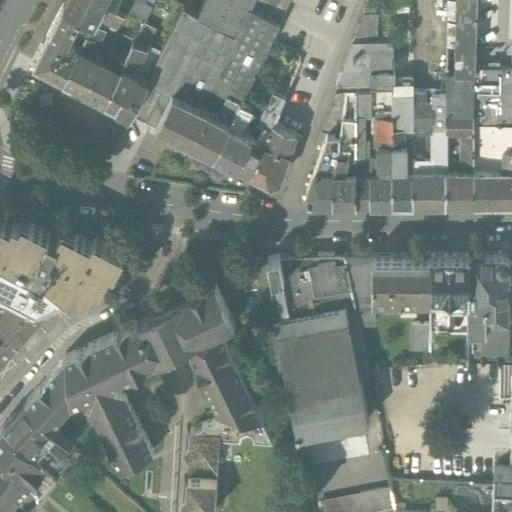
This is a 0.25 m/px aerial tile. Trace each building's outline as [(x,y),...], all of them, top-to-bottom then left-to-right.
[(106,0),(65,0),(63,4),(81,12),(88,16),(94,19),(98,11),(119,22),(124,11),(125,10),(106,0)] [(106,0),(125,10),(124,11),(144,21),(152,5),(146,2),(142,0),(106,0)] [(205,0),(199,14),(209,19),(214,9),(270,40),(290,0),(205,0)] [(476,0),(446,0),(446,89),(446,116),(456,116),(460,115),(473,115),(473,114),(475,67),(476,0)] [(81,12),(63,4),(34,60),(64,76),(76,54),(63,47),(81,12)] [(199,14),(183,6),(149,73),(130,110),(156,123),(172,90),(230,120),(240,100),(270,40),(214,9),(209,19),(199,14)] [(88,16),(83,25),(90,28),(94,19),(88,16)] [(76,54),(64,76),(84,86),(100,57),(91,52),(105,25),(94,19),(90,28),(76,54)] [(157,28),(144,21),(135,38),(148,45),(157,28)] [(373,27),(358,26),(352,42),(374,41),(373,27)] [(134,39),(124,35),(121,40),(131,45),(134,39)] [(148,45),(135,38),(131,45),(121,64),(133,69),(136,63),(138,64),(148,45)] [(108,61),(100,57),(84,86),(104,97),(121,64),(131,45),(121,40),(119,39),(108,61)] [(352,42),(336,85),(370,85),(370,90),(370,113),(375,113),(392,113),(392,89),(391,40),(374,41),(352,42)] [(511,42),(500,41),(500,65),(511,65),(511,42)] [(133,69),(121,64),(104,97),(130,110),(149,73),(141,69),(139,73),(133,69)] [(511,66),(475,67),(473,114),(473,115),(474,201),(511,200),(511,66)] [(446,89),(413,88),(413,89),(413,127),(434,126),(445,126),(446,116),(446,89)] [(252,134),(236,164),(252,173),(264,140),(265,141),(274,122),(286,95),(274,89),(252,134)] [(413,89),(392,89),(392,113),(392,125),(404,125),(404,168),(401,168),(401,172),(413,172),(413,167),(413,127),(413,89)] [(230,120),(172,90),(156,123),(213,153),(230,120)] [(346,91),(341,134),(336,150),(333,169),(345,169),(348,151),(355,151),(355,138),(355,114),(355,90),(346,91)] [(370,90),(355,90),(355,114),(370,114),(370,113),(370,90)] [(320,151),(314,169),(333,169),(336,150),(341,134),(346,91),(335,93),(334,94),(327,132),(320,151)] [(334,94),(314,149),(320,151),(327,132),(334,94)] [(230,120),(213,153),(236,164),(252,134),(241,129),(252,106),(240,100),(230,120)] [(392,113),(375,113),(375,142),(382,142),(382,171),(370,171),(370,201),(393,201),(392,125),(392,113)] [(460,168),(445,168),(445,201),(474,201),(473,115),(460,115),(460,168)] [(370,119),(359,119),(360,137),(370,138),(370,119)] [(274,122),(265,141),(264,140),(252,173),(271,182),(281,178),(298,132),(274,122)] [(413,172),(401,172),(401,168),(404,168),(404,125),(392,125),(393,201),(413,201),(413,172)] [(438,168),(413,167),(413,172),(413,201),(445,201),(445,168),(445,126),(434,126),(433,162),(438,162),(438,168)] [(360,137),(355,138),(355,151),(355,169),(355,201),(370,201),(370,171),(370,138),(360,137)] [(333,169),(314,169),(306,192),(311,201),(333,201),(333,169)] [(345,169),(333,169),(333,201),(355,201),(355,169),(345,169)] [(34,222),(0,213),(0,255),(40,276),(44,274),(71,296),(101,282),(110,264),(114,266),(123,248),(95,234),(61,228),(58,234),(34,222)] [(318,261),(282,268),(280,256),(268,258),(270,271),(256,273),(257,276),(259,288),(279,391),(290,389),(299,435),(368,422),(360,380),(359,380),(358,372),(367,370),(358,323),(345,254),(343,254),(343,265),(331,266),(330,254),(318,254),(318,261)] [(431,254),(345,254),(358,323),(375,323),(375,308),(390,308),(390,297),(431,297),(431,254)] [(469,254),(431,254),(431,297),(430,326),(430,337),(445,337),(445,305),(440,305),(440,300),(457,300),(457,326),(468,326),(469,254)] [(503,254),(469,254),(468,326),(468,331),(481,331),(481,349),(508,349),(508,345),(511,344),(511,336),(508,336),(508,321),(511,321),(511,302),(511,281),(508,281),(508,260),(508,259),(507,257),(505,255),(503,254)] [(40,276),(0,255),(0,282),(7,287),(48,307),(71,296),(44,274),(40,276)] [(257,276),(244,279),(246,290),(259,288),(257,276)] [(219,416),(191,429),(189,458),(218,459),(219,435),(272,438),(220,330),(235,323),(215,283),(148,315),(65,355),(26,400),(52,423),(71,402),(84,395),(96,399),(91,411),(119,468),(129,462),(153,451),(126,394),(114,390),(118,379),(148,365),(191,344),(190,355),(219,416)] [(1,300),(0,301),(0,332),(18,341),(48,307),(7,287),(1,300)] [(430,326),(411,326),(411,352),(430,352),(430,344),(430,337),(430,326)] [(0,361),(18,341),(0,332),(0,361)] [(445,344),(430,344),(430,352),(430,360),(445,361),(445,344)] [(52,424),(26,400),(4,425),(58,472),(69,459),(46,440),(57,429),(52,424)] [(3,425),(0,429),(0,511),(5,511),(31,483),(40,491),(48,482),(57,472),(3,425)] [(367,436),(305,447),(308,466),(370,455),(367,436)] [(106,476),(84,456),(74,468),(95,488),(106,476)] [(511,469),(494,469),(494,485),(511,485),(511,469)] [(217,482),(188,480),(186,509),(215,511),(217,482)] [(511,485),(494,485),(493,501),(511,502),(511,485)] [(394,511),(390,489),(317,504),(318,511),(394,511)]
